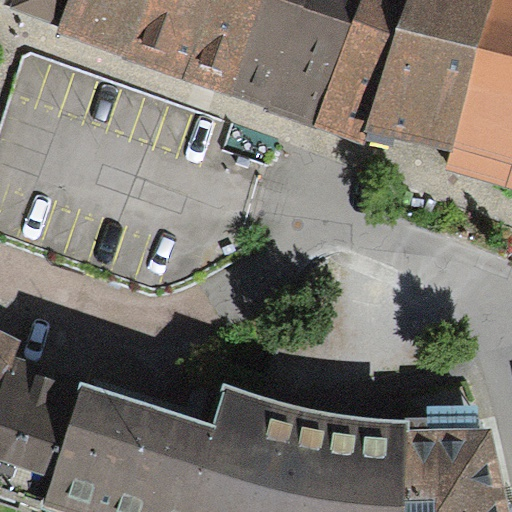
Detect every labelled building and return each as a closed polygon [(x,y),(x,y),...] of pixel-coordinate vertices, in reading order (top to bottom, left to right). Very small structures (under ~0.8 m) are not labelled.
[(19,0),(20,1),(9,25),(47,40),(61,45),(58,51),(127,75),(155,0),(19,0)] [(271,0),(155,0),(127,75),(142,80),(231,110),(271,0)] [(367,0),(271,0),(231,110),(240,114),(315,141),(367,0)] [(367,151),(417,0),(367,0),(315,141),(351,154),(364,158),(367,151)] [(450,171),(496,0),(417,0),(367,151),(404,160),(450,171)] [(511,200),(511,0),(496,0),(450,171),(446,183),(464,188),(511,200)] [(0,343),(0,404),(15,366),(21,353),(0,343)] [(85,394),(15,366),(0,404),(0,498),(34,511),(48,511),(82,406),(85,394)] [(210,446),(187,511),(401,511),(397,431),(396,419),(372,419),(335,415),(279,403),(228,392),(210,446)] [(48,511),(187,511),(210,446),(82,406),(48,511)] [(506,511),(491,433),(397,431),(401,511),(506,511)]
